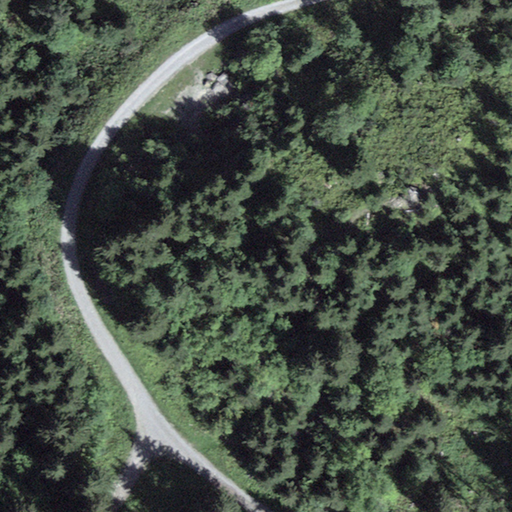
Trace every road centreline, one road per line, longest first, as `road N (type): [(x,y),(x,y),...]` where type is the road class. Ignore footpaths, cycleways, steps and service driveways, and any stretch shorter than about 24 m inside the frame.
road 1 (track): [(108,511),(157,424),(90,317),(69,264),(79,181),(117,118),(177,58),(228,25),(305,0)]
road 2 (track): [(157,424),(266,511)]
